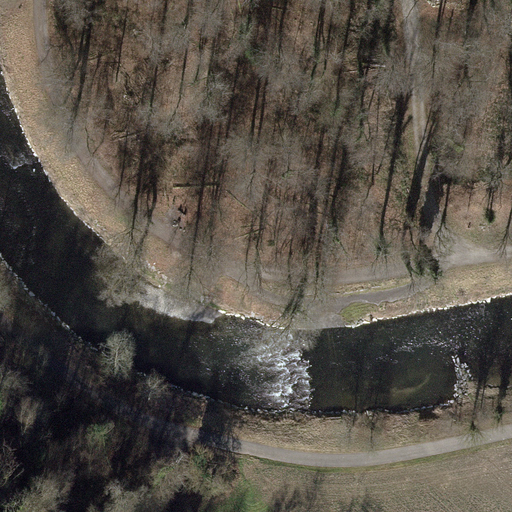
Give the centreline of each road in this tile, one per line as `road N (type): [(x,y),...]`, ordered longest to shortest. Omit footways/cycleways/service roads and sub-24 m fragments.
road 1 (track): [(511,249),(321,278),(201,255),(156,227),(100,174),(67,120),(45,56),(41,0)]
road 2 (track): [(0,321),(99,398),(227,443),(316,463),(390,457),(511,430)]
road 3 (track): [(448,260),(400,0)]
